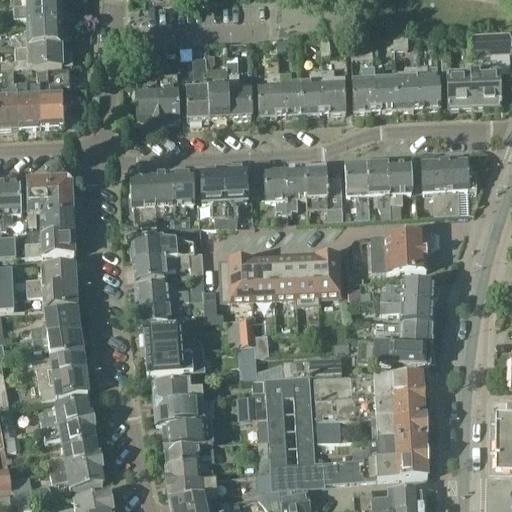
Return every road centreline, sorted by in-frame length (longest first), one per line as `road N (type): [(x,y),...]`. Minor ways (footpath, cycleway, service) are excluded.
road 1 (residential): [(511,139),(492,130),(371,134),(323,154),(124,163),(96,155)]
road 2 (residential): [(96,155),(90,184),(98,321),(107,386),(131,417),(145,511)]
road 3 (residential): [(209,259),(334,253),(347,236),(496,228)]
road 4 (tertiary): [(496,228),(470,340),(463,508)]
road 5 (residential): [(263,34),(114,41)]
